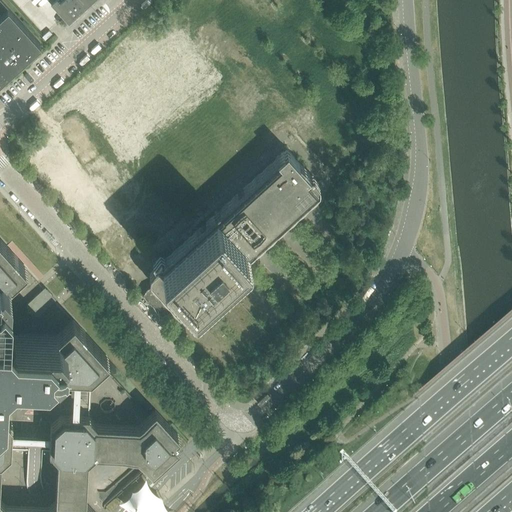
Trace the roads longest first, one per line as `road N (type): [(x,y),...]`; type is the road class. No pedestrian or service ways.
road 1 (unclassified): [(239,425),(0,165)]
road 2 (unclassified): [(461,511),(441,299),(426,270),(402,257)]
road 3 (unclassified): [(402,257),(422,173),(408,0)]
road 4 (motorway): [(511,340),(321,511)]
road 5 (unclassified): [(239,425),(374,299),(402,257)]
road 6 (motorway): [(511,394),(378,511)]
road 7 (unclassified): [(0,120),(130,0)]
road 8 (unknown): [(106,511),(40,475),(31,436),(0,434)]
